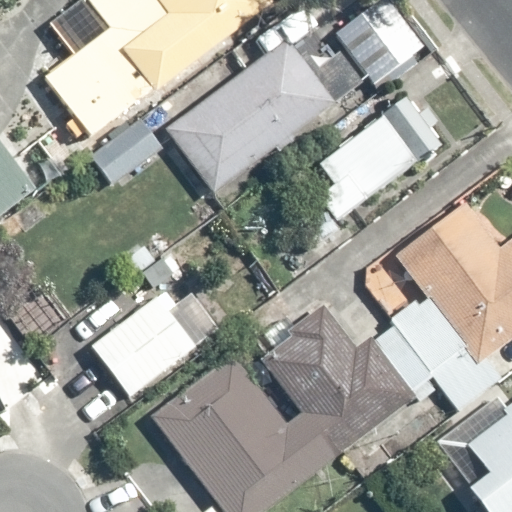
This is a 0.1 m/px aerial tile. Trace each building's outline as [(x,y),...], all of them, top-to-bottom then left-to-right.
[(269,0),(81,0),(104,30),(38,80),(84,141),(269,0)] [(387,0),(370,0),(326,34),(365,86),(421,44),(387,0)] [(278,44),(161,128),(210,195),(327,111),(278,44)] [(433,142),(394,91),(334,136),(331,132),(287,165),(329,220),(433,142)] [(161,150),(139,120),(87,158),(109,188),(161,150)] [(0,213),(30,189),(0,151),(0,213)] [(372,287),(362,294),(384,324),(364,339),(404,392),(404,391),(427,375),(455,412),(499,379),(483,358),(511,336),(511,237),(505,243),(479,209),(469,216),(459,202),(362,274),(372,287)] [(164,311),(153,297),(84,348),(123,400),(218,329),(190,291),(164,311)] [(404,392),(364,339),(352,348),(322,309),(255,359),(299,417),(286,427),(231,354),(147,417),(217,511),(259,511),(410,400),(407,396),(404,392)] [(511,511),(511,399),(456,441),(479,471),(458,488),(475,511),(511,511)]
